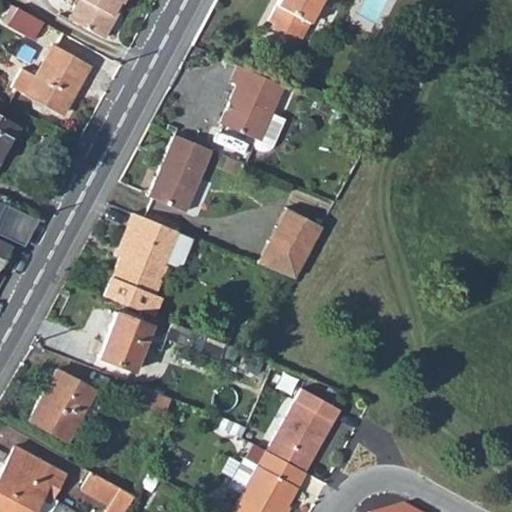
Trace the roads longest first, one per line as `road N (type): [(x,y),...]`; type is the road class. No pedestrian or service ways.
road 1 (tertiary): [(0,343),(182,0)]
road 2 (residential): [(338,511),(372,482),(424,491),(462,511)]
